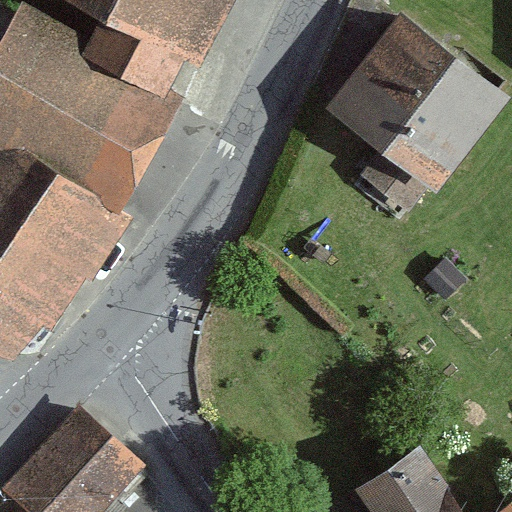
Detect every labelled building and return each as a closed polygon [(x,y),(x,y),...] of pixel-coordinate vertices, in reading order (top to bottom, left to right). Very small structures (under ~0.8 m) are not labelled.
[(202,69),(237,0),(68,0),(101,17),(188,61),(202,69)] [(443,189),(511,98),(511,92),(405,12),(333,106),(443,189)] [(167,106),(188,61),(101,17),(80,60),(167,106)] [(0,147),(127,211),(180,114),(167,106),(80,60),(11,23),(0,43),(0,147)] [(0,374),(9,382),(137,216),(127,211),(0,147),(0,374)] [(106,511),(151,461),(82,401),(7,488),(34,511),(106,511)] [(511,511),(511,498),(497,511),(477,511),(427,440),(359,484),(377,511),(511,511)]
